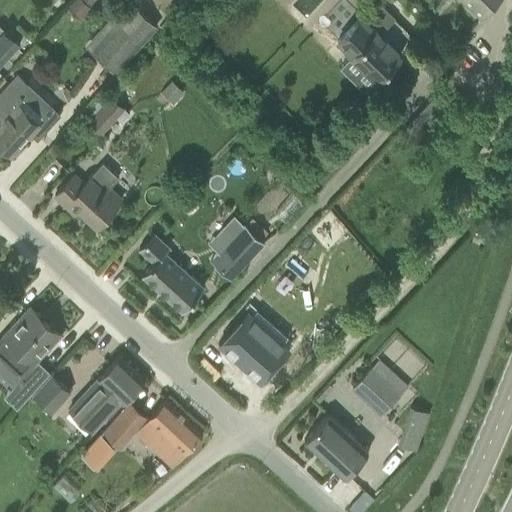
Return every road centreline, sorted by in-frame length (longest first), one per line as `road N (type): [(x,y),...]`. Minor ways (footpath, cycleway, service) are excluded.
road 1 (residential): [(241,436),(0,210)]
road 2 (secondary): [(511,392),(459,511)]
road 3 (residential): [(144,511),(241,436)]
